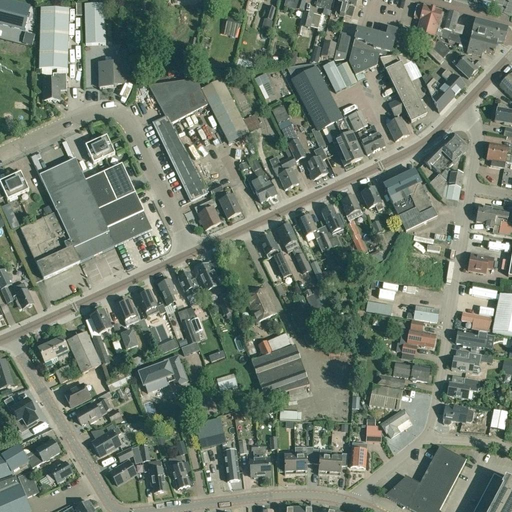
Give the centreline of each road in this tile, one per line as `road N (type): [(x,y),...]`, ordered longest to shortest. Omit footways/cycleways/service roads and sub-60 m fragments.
road 1 (unclassified): [(189,255),(408,153),(461,111)]
road 2 (residential): [(189,255),(132,130),(112,112),(83,115),(0,154)]
road 3 (residential): [(421,439),(436,400),(467,188)]
road 4 (residential): [(348,502),(282,495),(143,511)]
road 5 (residential): [(114,511),(9,337)]
road 6 (unclassified): [(9,337),(189,255)]
